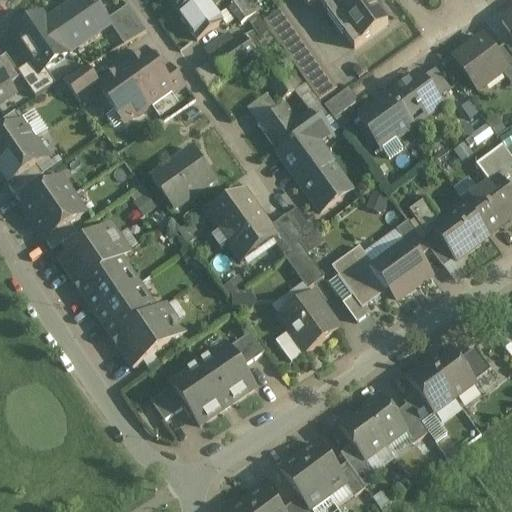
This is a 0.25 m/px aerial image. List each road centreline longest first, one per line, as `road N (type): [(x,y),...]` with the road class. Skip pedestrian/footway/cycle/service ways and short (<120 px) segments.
road 1 (residential): [(478,295),(178,489)]
road 2 (residential): [(0,229),(178,489)]
road 3 (residential): [(369,86),(489,0)]
